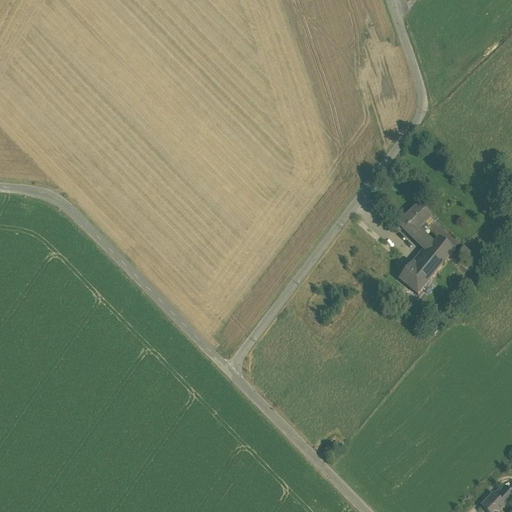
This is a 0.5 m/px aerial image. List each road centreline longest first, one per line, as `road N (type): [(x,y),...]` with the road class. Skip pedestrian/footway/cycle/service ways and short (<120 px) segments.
road 1 (residential): [(228,370),(425,114),(394,0)]
road 2 (tertiary): [(228,370),(71,212),(42,194),(0,189)]
road 3 (tertiary): [(365,511),(228,370)]
